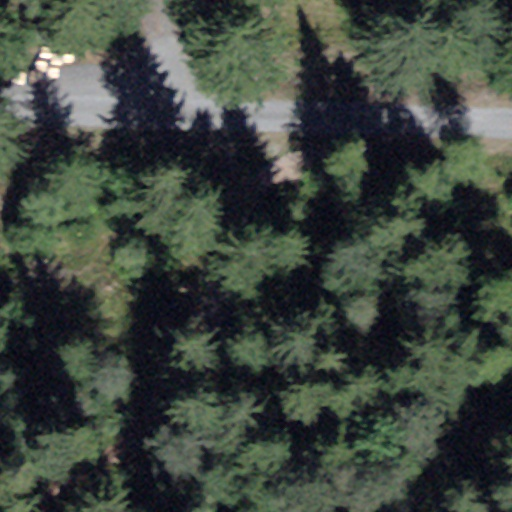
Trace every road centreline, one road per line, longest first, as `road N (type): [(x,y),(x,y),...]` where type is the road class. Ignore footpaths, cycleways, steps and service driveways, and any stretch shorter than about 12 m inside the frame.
road 1 (unclassified): [(511,131),(376,132),(212,113),(0,107)]
road 2 (track): [(212,113),(143,0)]
